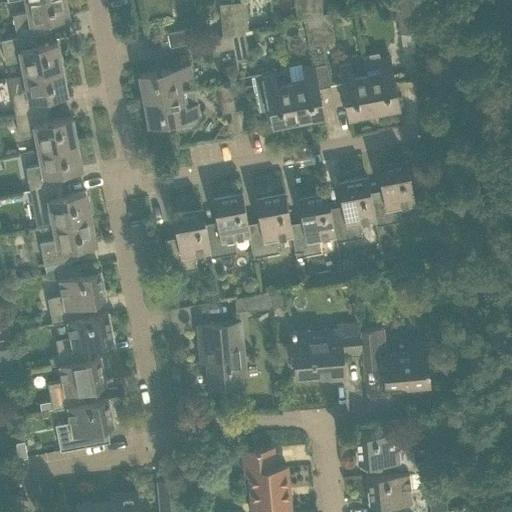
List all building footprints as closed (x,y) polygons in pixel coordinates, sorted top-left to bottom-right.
[(64,0),(24,0),(26,11),(11,14),(15,36),(26,34),(26,35),(42,32),(40,20),(67,14),(64,0)] [(307,0),(294,0),(296,19),(303,18),(308,17),(309,17),(307,0)] [(320,0),(307,0),(309,17),(316,15),(322,14),(320,0)] [(413,30),(408,0),(394,0),(399,32),(413,30)] [(234,34),(244,32),(244,30),(247,29),(245,2),(232,3),(234,34)] [(234,34),(232,3),(219,4),(221,35),(222,37),(230,35),(234,34)] [(329,12),(322,14),(316,15),(321,43),(334,40),(329,12)] [(309,17),(308,17),(303,18),(308,45),(321,43),(316,15),(309,17)] [(166,32),(169,45),(197,40),(194,26),(166,32)] [(244,32),(234,34),(230,35),(232,47),(235,61),(250,58),(244,32)] [(15,36),(1,39),(5,62),(22,59),(24,73),(61,66),(56,40),(28,46),(26,35),(26,34),(15,36)] [(222,37),(221,35),(202,39),(205,52),(232,47),(230,35),(222,37)] [(399,106),(395,86),(389,54),(377,56),(377,52),(362,55),(365,72),(366,72),(373,111),(399,106)] [(189,63),(157,69),(138,73),(143,98),(181,90),(178,77),(191,74),(189,63)] [(304,78),(290,81),(297,119),(323,114),(313,63),(301,65),(304,78)] [(366,72),(365,72),(352,75),(350,63),(338,65),(348,116),(373,111),(366,72)] [(61,66),(24,73),(7,77),(14,114),(40,109),(38,98),(66,92),(61,66)] [(290,81),(277,83),(274,71),(250,75),(257,110),(269,107),(272,124),(297,119),(290,81)] [(244,107),(240,88),(239,79),(217,83),(223,111),(244,107)] [(181,90),(143,98),(148,123),(177,118),(179,125),(194,122),(192,115),(199,114),(194,88),(181,91),(181,90)] [(40,109),(14,114),(19,137),(36,134),(38,148),(76,141),(71,115),(43,120),(40,109)] [(76,141),(38,148),(41,163),(25,166),(30,188),(55,184),(53,172),(80,167),(76,141)] [(382,195),(370,197),(374,219),(373,219),(374,224),(401,219),(398,205),(427,199),(425,175),(420,176),(419,174),(409,176),(406,159),(377,165),(382,195)] [(343,212),(331,214),(330,214),(334,234),(333,234),(335,240),(361,235),(358,222),(373,219),(374,219),(370,197),(366,175),(337,181),(343,212)] [(55,184),(30,188),(37,226),(53,223),(90,216),(85,190),(57,195),(55,184)] [(217,228),(205,230),(209,250),(208,251),(209,256),(235,251),(233,237),(248,234),(249,234),(248,230),(241,191),(212,197),(217,228)] [(260,228),(248,230),(249,234),(248,234),(252,256),(278,251),(276,237),(291,234),(291,230),(284,191),(254,197),(260,228)] [(303,228),(291,230),(291,234),(295,256),(321,251),(318,237),(333,234),(334,234),(330,214),(331,214),(327,191),(297,197),(303,228)] [(205,230),(201,207),(172,212),(178,244),(165,246),(170,272),(195,267),(193,253),(208,251),(209,250),(205,230)] [(90,216),(53,223),(55,237),(39,240),(44,264),(44,263),(68,259),(69,259),(67,247),(95,241),(90,216)] [(388,250),(382,255),(389,263),(395,258),(388,250)] [(68,259),(44,263),(46,272),(56,270),(70,267),(69,264),(68,259)] [(354,274),(352,264),(346,259),(339,260),(342,276),(354,274)] [(70,267),(56,270),(58,277),(81,273),(79,266),(70,267)] [(13,268),(5,269),(6,278),(15,276),(13,268)] [(82,303),(106,299),(100,269),(81,273),(58,277),(61,294),(47,296),(49,309),(52,322),(52,323),(66,320),(66,319),(77,317),(75,305),(82,303)] [(268,291),(269,305),(282,303),(281,289),(268,291)] [(268,291),(268,290),(234,297),(235,309),(269,306),(269,305),(268,291)] [(66,319),(66,320),(68,334),(55,337),(58,355),(60,363),(85,358),(83,346),(114,340),(108,311),(77,317),(66,319)] [(239,321),(218,323),(198,325),(200,347),(206,347),(209,384),(244,381),(239,321)] [(309,331),(292,332),(295,376),(328,373),(343,372),(341,352),(361,351),(359,328),(359,322),(338,324),(339,338),(309,341),(309,331)] [(359,328),(361,351),(362,364),(378,363),(377,347),(383,346),(381,326),(359,328)] [(409,352),(401,352),(382,354),(385,388),(429,384),(425,339),(408,341),(409,352)] [(100,355),(85,358),(60,363),(58,363),(61,379),(47,382),(50,400),(52,408),(65,406),(65,405),(77,403),(77,402),(75,390),(106,384),(100,355)] [(60,363),(58,355),(48,357),(49,365),(58,363),(60,363)] [(8,365),(0,366),(0,375),(12,374),(12,372),(11,364),(8,365)] [(65,405),(65,406),(68,420),(55,422),(60,449),(85,444),(83,431),(114,426),(108,396),(77,402),(77,403),(65,405)] [(50,400),(39,402),(41,410),(52,408),(50,400)] [(0,413),(1,419),(8,423),(13,422),(11,411),(0,412),(0,413)] [(398,446),(397,429),(353,433),(356,463),(387,460),(388,472),(388,473),(415,470),(414,459),(412,444),(398,446)] [(15,440),(16,458),(22,456),(26,456),(24,439),(15,440)] [(251,511),(290,511),(286,465),(274,466),(272,447),(243,449),(245,474),(248,474),(251,511)] [(415,470),(420,470),(432,469),(431,458),(414,459),(415,470)] [(388,472),(365,474),(368,504),(391,502),(399,501),(399,511),(426,511),(422,470),(420,470),(415,470),(388,473),(388,472)] [(157,480),(160,511),(180,511),(177,479),(157,480)] [(76,502),(77,509),(75,509),(75,511),(137,511),(135,490),(109,493),(110,499),(76,502)] [(428,502),(429,511),(445,509),(444,500),(428,502)]
